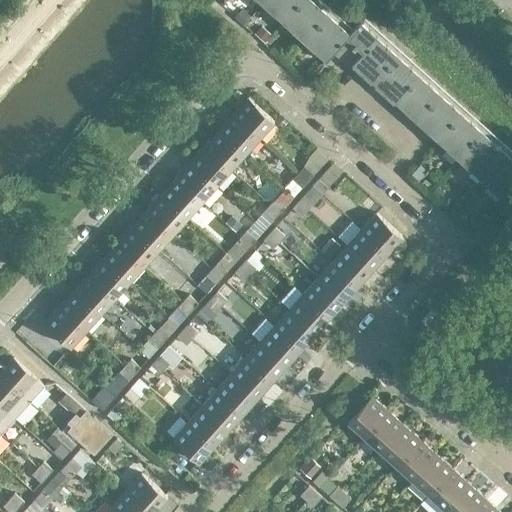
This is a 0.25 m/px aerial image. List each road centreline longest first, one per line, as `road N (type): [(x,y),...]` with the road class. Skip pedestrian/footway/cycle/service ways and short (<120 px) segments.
road 1 (residential): [(0,319),(233,72),(271,77),(435,222),(442,237)]
road 2 (residential): [(210,511),(368,339)]
road 3 (residential): [(497,451),(368,339)]
road 4 (residential): [(368,339),(434,265),(442,237)]
